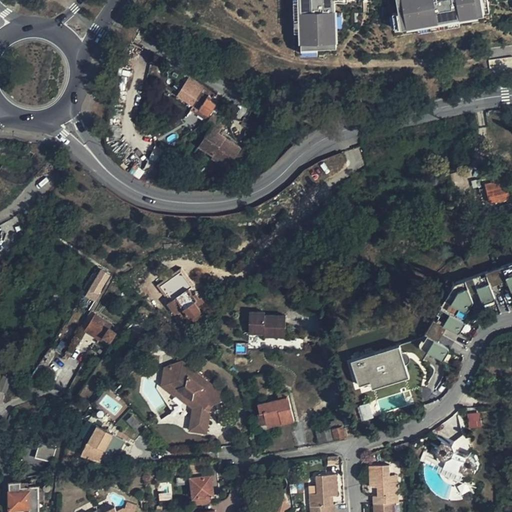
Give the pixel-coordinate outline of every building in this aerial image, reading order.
[(301,0),(303,50),(338,49),(336,0),(301,0)] [(483,0),(398,0),(403,29),(420,27),(461,19),(486,15),(485,12),(483,0)] [(489,0),(483,0),(485,12),(491,11),(489,0)] [(403,29),(401,14),(395,15),(397,31),(403,29)] [(462,25),(461,19),(420,27),(421,33),(462,25)] [(210,99),(213,95),(188,78),(185,82),(210,99)] [(207,115),(215,103),(210,99),(185,82),(177,95),(197,108),(207,115)] [(207,115),(197,108),(195,111),(197,112),(205,118),(207,115)] [(219,126),(221,127),(226,120),(223,118),(213,112),(208,119),(213,122),(219,126)] [(258,121),(243,117),(239,125),(256,130),(258,121)] [(210,126),(218,132),(221,127),(219,126),(213,122),(210,126)] [(241,146),(226,136),(224,139),(221,137),(217,134),(218,132),(210,126),(198,145),(214,155),(212,157),(228,167),(241,146)] [(357,147),(320,162),(325,176),(363,162),(357,147)] [(504,179),(485,185),(489,202),(508,197),(504,179)] [(37,248),(29,243),(22,255),(32,259),(37,248)] [(32,265),(28,274),(29,281),(34,283),(42,277),(49,264),(41,260),(37,268),(32,265)] [(75,289),(79,280),(74,276),(77,268),(68,263),(64,271),(70,276),(66,284),(75,289)] [(422,338),(417,339),(419,347),(441,359),(444,353),(446,354),(448,351),(448,350),(447,348),(437,342),(446,327),(456,333),(458,333),(459,332),(461,329),(459,328),(463,321),(465,323),(470,314),(464,311),(466,311),(467,310),(473,301),(470,293),(478,291),(482,302),(489,299),(489,302),(493,300),(494,299),(494,297),(490,286),(507,280),(511,291),(511,293),(511,292),(511,265),(452,287),(422,338)] [(98,291),(108,274),(100,268),(89,285),(98,291)] [(61,306),(70,290),(60,283),(53,302),(61,306)] [(167,302),(172,311),(181,305),(188,315),(190,318),(200,310),(193,301),(196,299),(188,287),(167,302)] [(60,307),(41,297),(36,307),(38,308),(42,311),(44,308),(56,315),(60,307)] [(176,322),(188,315),(181,305),(172,311),(174,313),(171,315),(176,322)] [(265,311),(250,310),(249,333),(265,334),(265,336),(286,336),(287,316),(265,315),(265,311)] [(110,323),(94,312),(90,317),(85,324),(101,335),(106,328),(110,323)] [(101,335),(85,324),(82,329),(98,340),(101,335)] [(106,328),(101,335),(110,341),(115,334),(106,328)] [(61,331),(53,345),(60,348),(61,345),(67,335),(61,331)] [(351,360),(359,385),(407,370),(399,345),(351,360)] [(186,373),(194,370),(181,359),(162,367),(159,383),(172,394),(173,387),(167,383),(168,372),(179,367),(186,373)] [(191,408),(189,432),(206,434),(208,414),(202,410),(207,404),(209,406),(219,402),(221,393),(194,370),(186,373),(179,367),(168,372),(167,383),(173,387),(172,394),(181,402),(183,401),(191,408)] [(409,377),(407,370),(370,382),(372,388),(409,377)] [(279,397),(258,403),(259,411),(258,412),(260,424),(266,422),(279,419),(281,424),(294,420),(287,391),(278,393),(279,397)] [(116,406),(102,395),(93,406),(97,409),(107,417),(116,406)] [(373,417),(369,402),(360,405),(364,420),(373,417)] [(481,427),(480,412),(467,413),(469,428),(481,427)] [(83,427),(87,420),(89,416),(84,414),(83,416),(79,415),(75,422),(83,427)] [(267,427),(281,424),(279,419),(266,422),(267,427)] [(86,443),(94,428),(96,425),(87,420),(83,427),(77,438),(86,443)] [(341,438),(339,430),(349,428),(347,420),(336,422),(337,427),(323,431),(325,442),(341,438)] [(323,431),(337,427),(336,422),(312,429),(316,444),(325,442),(323,431)] [(86,443),(80,454),(96,462),(98,458),(102,452),(109,438),(110,437),(94,428),(86,443)] [(109,438),(102,452),(110,456),(119,443),(109,438)] [(436,465),(463,473),(468,469),(472,469),(472,465),(473,464),(473,460),(471,457),(472,454),(470,452),(465,451),(464,452),(461,454),(450,450),(446,442),(444,441),(443,442),(440,441),(434,444),(431,453),(434,458),(433,461),(437,462),(436,465)] [(52,464),(56,448),(37,443),(34,459),(52,464)] [(372,496),(373,511),(394,511),(394,503),(397,503),(396,483),(389,483),(388,476),(388,466),(368,467),(369,487),(377,487),(377,496),(372,496)] [(308,493),(309,511),(334,511),(334,505),(332,505),(329,505),(328,496),(332,496),(336,496),(335,474),(315,476),(316,493),(308,493)] [(190,498),(212,495),(210,476),(188,479),(190,498)] [(33,511),(35,489),(27,488),(19,489),(19,485),(19,483),(8,482),(6,509),(24,510),(24,511),(33,511)] [(269,495),(277,511),(283,511),(292,508),(281,488),(269,495)]
